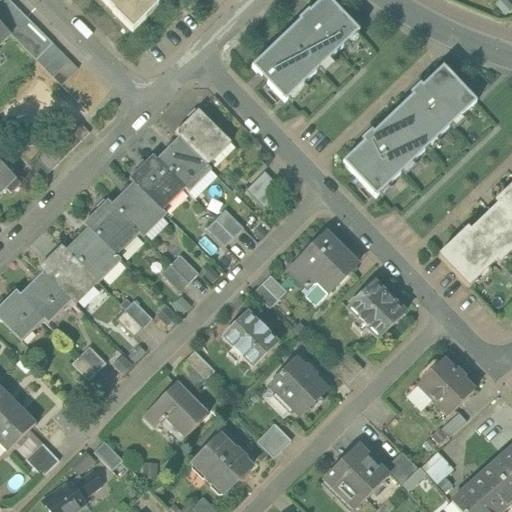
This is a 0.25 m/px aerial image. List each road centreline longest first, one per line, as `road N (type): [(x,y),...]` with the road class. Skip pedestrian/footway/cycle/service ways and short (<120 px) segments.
road 1 (residential): [(327,191),(92,433)]
road 2 (residential): [(440,316),(243,511)]
road 3 (residential): [(147,101),(0,247)]
road 4 (residential): [(327,191),(440,316)]
road 5 (residential): [(294,153),(394,39)]
road 6 (residential): [(147,101),(46,0)]
road 7 (residential): [(195,52),(294,153)]
road 8 (residential): [(511,60),(395,0)]
